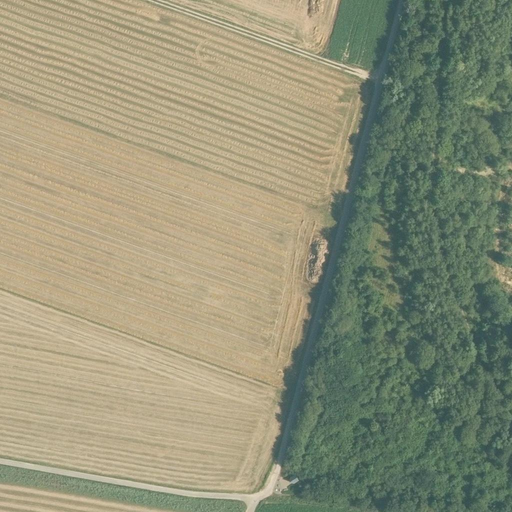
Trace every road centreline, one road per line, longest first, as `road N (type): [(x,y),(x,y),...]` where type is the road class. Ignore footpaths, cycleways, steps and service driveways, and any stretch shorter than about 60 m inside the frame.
road 1 (track): [(0,462),(189,493),(262,493),(286,441),(401,0)]
road 2 (track): [(147,0),(378,83)]
road 3 (track): [(511,347),(490,250),(490,217),(511,151)]
road 4 (track): [(262,493),(410,511)]
